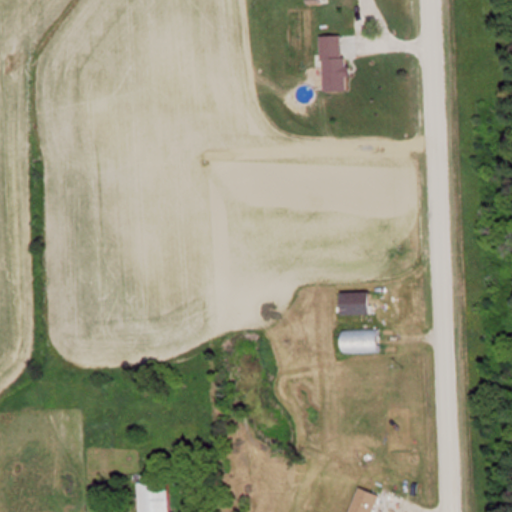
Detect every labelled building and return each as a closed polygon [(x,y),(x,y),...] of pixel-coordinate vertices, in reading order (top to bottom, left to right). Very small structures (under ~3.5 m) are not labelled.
[(352,91),(351,35),(329,36),(330,91),(352,91)] [(345,314),(380,314),(380,291),(345,291),(345,314)] [(348,351),(388,351),(388,329),(348,329),(348,351)] [(178,511),(177,479),(148,480),(149,511),(178,511)] [(379,511),(386,493),(364,485),(354,511),(379,511)]
